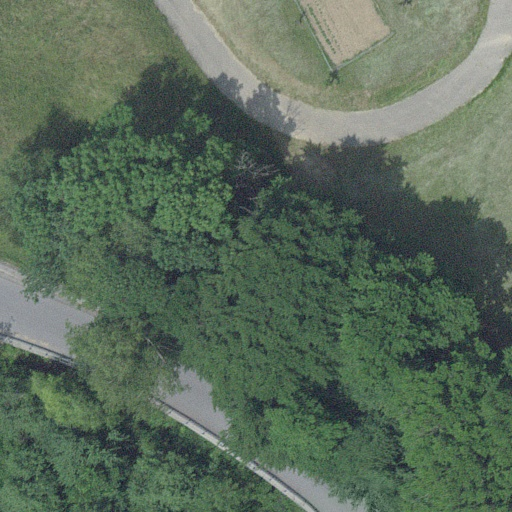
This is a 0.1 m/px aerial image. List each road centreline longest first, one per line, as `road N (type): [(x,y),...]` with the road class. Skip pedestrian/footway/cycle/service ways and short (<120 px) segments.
road 1 (track): [(169,0),(248,91),(344,131),(401,123),(441,105),(478,71),(506,0)]
road 2 (unclassified): [(0,301),(177,379),(325,474),(360,511)]
